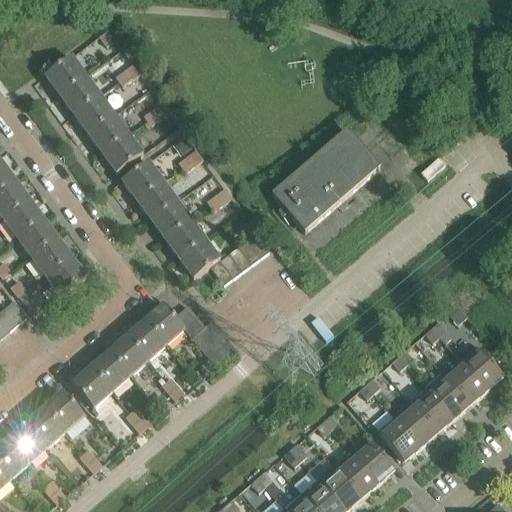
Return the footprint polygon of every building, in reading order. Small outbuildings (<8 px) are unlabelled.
[(109,35),(99,43),(106,52),(110,50),(117,59),(123,55),(109,35)] [(86,81),(72,61),(45,81),(60,100),(86,81)] [(133,88),(142,81),(134,71),(125,78),(133,88)] [(133,88),(125,78),(116,84),(123,95),(133,88)] [(100,100),(86,81),(60,100),(74,120),(100,100)] [(114,119),(100,100),(74,120),(88,139),(114,119)] [(161,126),(170,120),(163,110),(154,116),(161,126)] [(161,126),(154,116),(145,122),(153,133),(161,126)] [(128,139),(114,119),(88,139),(102,158),(128,139)] [(381,173),(348,135),(274,199),(307,237),(381,173)] [(143,158),(128,139),(102,158),(116,178),(143,158)] [(197,172),(205,166),(198,155),(189,162),(197,172)] [(197,172),(189,162),(180,168),(188,178),(197,172)] [(0,195),(15,184),(1,164),(0,164),(0,195)] [(163,186),(149,166),(122,185),(137,206),(163,186)] [(29,204),(15,184),(0,195),(0,219),(3,223),(29,204)] [(178,206),(163,186),(137,206),(151,225),(178,206)] [(227,212),(235,206),(227,194),(219,201),(227,212)] [(227,212),(219,201),(210,207),(218,218),(227,212)] [(44,223),(29,204),(3,223),(17,243),(44,223)] [(192,225),(178,206),(151,225),(165,245),(192,225)] [(58,242),(44,223),(17,243),(31,262),(58,242)] [(206,244),(192,225),(165,245),(179,263),(206,244)] [(257,238),(250,228),(241,235),(248,245),(257,238)] [(270,255),(257,238),(248,245),(261,262),(270,255)] [(72,262),(58,242),(31,262),(46,281),(72,262)] [(220,264),(206,244),(179,263),(194,283),(220,264)] [(261,262),(248,245),(238,251),(252,269),(261,262)] [(252,269),(238,251),(229,258),(242,276),(252,269)] [(242,276),(229,258),(220,265),(233,283),(242,276)] [(87,282),(72,262),(46,281),(60,301),(87,282)] [(233,283),(220,265),(211,272),(224,290),(233,283)] [(0,272),(0,278),(4,285),(15,277),(8,267),(0,272)] [(13,293),(20,303),(31,295),(24,285),(13,293)] [(27,309),(34,320),(45,312),(38,302),(27,309)] [(27,321),(14,305),(6,312),(19,328),(27,321)] [(207,332),(206,331),(189,311),(176,322),(165,310),(146,326),(168,350),(185,335),(193,344),(207,332)] [(19,328),(6,312),(0,317),(0,322),(10,335),(19,328)] [(10,335),(0,322),(0,339),(2,342),(10,335)] [(168,350),(146,326),(128,341),(149,366),(168,350)] [(221,336),(212,326),(206,331),(207,332),(193,344),(201,353),(221,336)] [(447,337),(439,328),(430,337),(437,346),(441,342),(446,348),(452,343),(447,337)] [(229,346),(221,336),(201,353),(209,363),(229,346)] [(437,346),(430,337),(425,341),(433,350),(437,346)] [(149,366),(128,341),(110,357),(131,381),(149,366)] [(237,355),(229,346),(209,363),(210,364),(217,372),(237,355)] [(502,386),(475,354),(456,371),(460,375),(461,374),(484,402),(502,386)] [(131,381),(110,357),(92,372),(113,397),(131,381)] [(405,374),(414,367),(405,357),(397,364),(405,374)] [(217,372),(210,364),(201,372),(208,380),(217,372)] [(405,374),(397,364),(392,369),(400,379),(405,374)] [(484,402),(461,374),(460,375),(456,371),(442,383),(469,415),(484,402)] [(113,397),(92,372),(73,388),(94,413),(113,397)] [(469,415),(442,383),(440,381),(424,395),(429,401),(453,429),(469,415)] [(179,391),(172,383),(163,391),(170,399),(179,391)] [(374,403),(382,396),(373,385),(365,392),(374,403)] [(186,399),(179,391),(170,399),(177,407),(186,399)] [(374,403),(365,392),(359,397),(369,408),(374,403)] [(85,421),(64,397),(45,413),(66,437),(85,421)] [(453,429),(429,401),(413,416),(436,443),(453,429)] [(66,437),(45,413),(27,428),(48,453),(66,437)] [(143,423),(136,415),(127,423),(133,431),(143,423)] [(436,443),(413,416),(398,428),(397,429),(420,457),(436,443)] [(330,438),(338,431),(330,422),(322,429),(330,438)] [(133,431),(140,439),(149,431),(143,423),(133,431)] [(398,428),(394,424),(376,439),(403,471),(420,457),(397,429),(398,428)] [(48,453),(27,428),(9,444),(29,468),(48,453)] [(330,438),(322,429),(317,434),(325,443),(330,438)] [(29,468),(9,444),(0,451),(0,470),(11,484),(29,468)] [(395,480),(367,447),(349,462),(354,468),(355,467),(378,494),(395,480)] [(297,467),(307,459),(299,450),(289,458),(296,466),(297,467)] [(96,462),(90,455),(80,462),(87,470),(96,462)] [(292,469),(296,466),(289,458),(288,457),(284,460),(292,469)] [(354,468),(349,462),(348,461),(332,474),(361,508),(378,494),(355,467),(354,468)] [(103,470),(96,462),(87,470),(94,478),(103,470)] [(0,493),(11,484),(0,470),(0,493)] [(356,511),(361,508),(332,474),(315,489),(335,511),(356,511)] [(264,495),(273,487),(265,478),(257,486),(264,495)] [(60,494),(53,486),(44,494),(51,502),(60,494)] [(264,495),(257,486),(252,490),(260,499),(264,495)] [(335,511),(315,489),(299,502),(307,511),(335,511)] [(67,502),(60,494),(51,502),(57,510),(67,502)] [(307,511),(299,502),(287,511),(307,511)]
